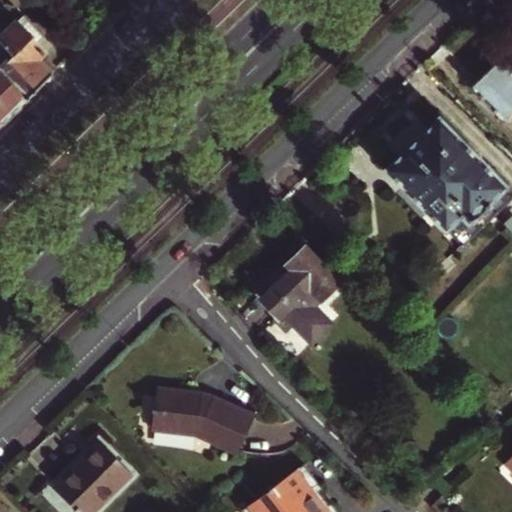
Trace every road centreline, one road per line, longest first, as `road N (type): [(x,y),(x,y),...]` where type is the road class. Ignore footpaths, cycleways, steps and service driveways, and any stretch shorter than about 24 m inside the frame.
road 1 (primary): [(0,312),(324,0)]
road 2 (tertiary): [(160,269),(438,0)]
road 3 (primary): [(273,0),(0,267)]
road 4 (residential): [(160,269),(415,511)]
road 5 (tertiary): [(179,0),(0,172)]
road 6 (tertiary): [(0,424),(160,269)]
